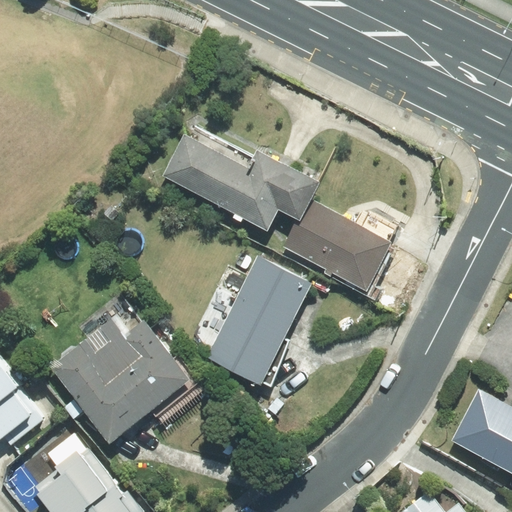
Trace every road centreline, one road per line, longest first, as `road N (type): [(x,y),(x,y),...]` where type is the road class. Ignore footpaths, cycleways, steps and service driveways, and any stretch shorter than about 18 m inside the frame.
road 1 (residential): [(286,511),(388,415),(511,180)]
road 2 (primary): [(511,108),(298,0)]
